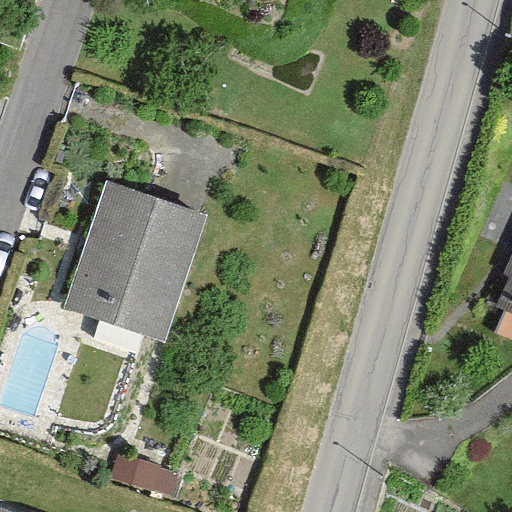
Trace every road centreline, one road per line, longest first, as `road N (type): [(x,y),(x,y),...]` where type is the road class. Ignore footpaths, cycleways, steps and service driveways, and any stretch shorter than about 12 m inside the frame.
road 1 (residential): [(308,511),(463,0)]
road 2 (residential): [(52,0),(0,163)]
